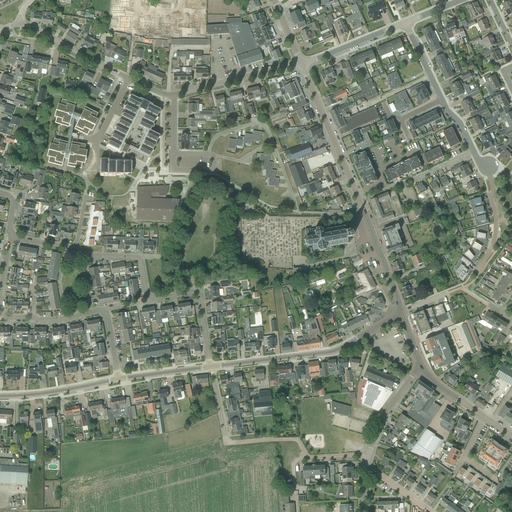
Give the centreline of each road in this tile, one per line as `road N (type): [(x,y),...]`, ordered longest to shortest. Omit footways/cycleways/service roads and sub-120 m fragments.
road 1 (tertiary): [(401,312),(324,353),(210,366)]
road 2 (residential): [(210,366),(200,295),(153,297),(139,258)]
road 3 (tertiary): [(356,195),(301,65)]
road 4 (residential): [(173,96),(301,65)]
road 5 (residential): [(476,270),(496,222),(491,179),(472,150)]
road 6 (tertiary): [(401,312),(356,195)]
road 7 (residential): [(19,22),(128,78)]
road 8 (tertiary): [(119,379),(0,396)]
